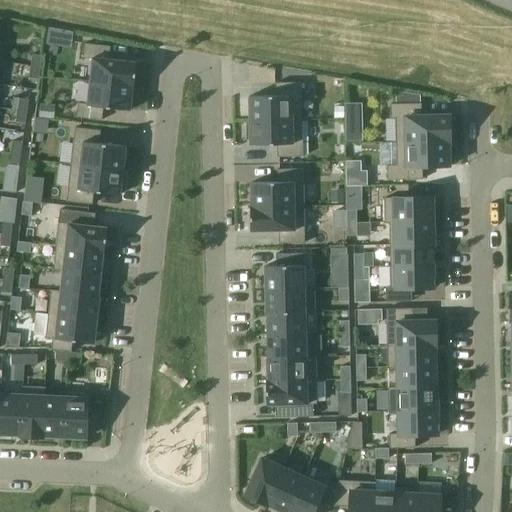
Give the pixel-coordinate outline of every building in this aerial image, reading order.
[(49,43),(73,48),(76,33),(52,29),(49,43)] [(133,88),(136,63),(108,60),(110,47),(84,44),(82,59),(92,60),(89,82),(132,87),(132,88),(133,88)] [(40,68),(42,56),(32,55),(30,67),(40,68)] [(38,80),(40,68),(30,67),(28,78),(38,80)] [(130,111),(132,88),(132,87),(89,82),(87,105),(77,104),(76,118),(101,121),(103,108),(130,111)] [(302,120),(302,83),(276,84),(276,97),(249,97),(250,121),(302,120)] [(27,112),(28,100),(19,99),(17,111),(27,112)] [(450,142),(449,116),(421,117),(421,104),(390,105),(390,119),(395,119),(396,143),(448,141),(448,142),(450,142)] [(357,117),(356,105),(345,105),(345,117),(357,117)] [(25,124),(27,112),(17,111),(15,123),(25,124)] [(37,118),(35,130),(47,133),(50,120),(37,118)] [(303,157),(302,120),(250,121),(250,126),(247,126),(247,140),(250,140),(250,146),(277,145),(277,158),(303,157)] [(123,171),(125,147),(99,144),(100,131),(74,128),(70,165),(123,171)] [(452,160),(451,146),(449,146),(448,142),(448,141),(396,143),(396,166),(387,166),(387,180),(423,180),(422,167),(449,166),(449,160),(452,160)] [(20,155),(22,143),(12,142),(11,154),(20,155)] [(19,167),(20,155),(11,154),(9,165),(19,167)] [(360,162),(345,162),(346,187),(361,186),(367,186),(367,183),(367,172),(360,172),(360,162)] [(123,190),(125,175),(122,175),(123,171),(70,165),(66,202),(92,205),(93,192),(120,195),(121,190),(123,190)] [(304,207),(303,170),(277,170),(278,183),(251,184),(251,207),(251,208),(304,207)] [(28,175),(24,200),(42,202),(46,178),(28,175)] [(433,222),(433,197),(384,199),(384,223),(389,223),(433,222)] [(31,216),(32,203),(22,202),(21,215),(31,216)] [(305,244),(304,207),(251,208),(251,207),(250,207),(251,232),(279,231),(279,244),(305,244)] [(357,223),(356,210),(346,211),(347,224),(357,223)] [(434,245),(433,222),(389,223),(389,245),(432,244),(432,245),(434,245)] [(11,236),(12,224),(2,223),(1,235),(11,236)] [(104,253),(107,228),(58,223),(55,247),(103,252),(103,253),(104,253)] [(357,236),(357,223),(347,224),(347,237),(357,236)] [(0,246),(10,248),(11,236),(1,235),(0,242),(0,246)] [(30,253),(31,243),(18,242),(17,252),(22,253),(30,253)] [(433,266),(432,245),(432,244),(389,245),(390,267),(433,266)] [(101,275),(103,253),(103,252),(55,247),(53,270),(62,271),(62,270),(101,275)] [(305,290),(305,289),(304,254),(276,255),(276,267),(265,267),(266,291),(305,290)] [(364,268),(363,255),(353,255),(354,268),(364,268)] [(433,288),(433,266),(390,267),(390,289),(433,288)] [(364,268),(354,268),(354,281),(364,280),(364,268)] [(13,282),(14,270),(4,269),(3,281),(13,282)] [(98,296),(101,275),(62,270),(62,271),(60,292),(60,293),(98,297),(98,296)] [(28,290),(30,276),(20,275),(18,288),(28,290)] [(11,294),(13,282),(3,281),(1,293),(11,294)] [(315,314),(315,289),(305,289),(305,290),(266,291),(266,315),(267,315),(267,314),(305,313),(306,314),(315,314)] [(349,302),(349,289),(348,289),(340,289),(339,289),(339,302),(349,302)] [(97,320),(99,296),(98,296),(98,297),(60,293),(60,292),(50,291),(48,315),(97,320)] [(358,294),(354,294),(355,303),(369,303),(369,302),(369,293),(358,294)] [(19,312),(21,298),(11,297),(10,310),(19,312)] [(436,346),(435,321),(412,321),(412,309),(386,309),(387,346),(435,345),(435,346),(436,346)] [(358,310),(358,324),(377,324),(377,319),(381,319),(381,310),(358,310)] [(306,335),(306,314),(305,313),(267,314),(267,315),(268,336),(306,336),(306,335)] [(94,344),(97,320),(48,315),(45,338),(52,339),(51,350),(71,353),(72,341),(94,344)] [(350,335),(350,322),(339,322),(340,335),(350,335)] [(18,347),(20,335),(8,333),(6,346),(18,347)] [(311,357),(311,334),(306,335),(306,336),(268,336),(268,358),(268,359),(311,358),(311,357)] [(350,348),(350,335),(340,335),(340,348),(350,348)] [(435,367),(435,346),(435,345),(387,346),(387,368),(397,368),(435,367)] [(56,351),(55,361),(68,362),(69,352),(56,351)] [(82,354),(69,352),(68,362),(81,364),(82,354)] [(24,365),(24,355),(11,356),(11,365),(24,365)] [(37,355),(24,355),(24,365),(37,365),(37,355)] [(366,369),(366,356),(356,356),(356,369),(366,369)] [(317,381),(316,357),(311,357),(311,358),(268,359),(268,358),(267,358),(268,381),(268,382),(317,381)] [(351,380),(350,367),(340,367),(341,380),(351,380)] [(436,387),(435,367),(397,368),(397,388),(397,389),(436,388),(436,387)] [(367,390),(366,369),(356,369),(357,390),(367,390)] [(351,393),(351,380),(341,380),(341,394),(351,393)] [(317,405),(317,381),(268,382),(268,381),(266,381),(267,406),(317,405)] [(45,388),(22,387),(21,392),(23,392),(21,435),(20,435),(20,437),(43,438),(43,436),(45,398),(45,388)] [(437,411),(437,387),(436,387),(436,388),(397,389),(397,388),(388,388),(388,413),(398,413),(398,412),(437,411)] [(21,392),(0,390),(0,395),(1,396),(0,416),(0,434),(20,435),(21,435),(23,392),(21,392)] [(367,400),(367,390),(357,390),(357,400),(367,400)] [(88,395),(65,394),(64,399),(66,399),(65,437),(86,438),(88,395)] [(64,399),(45,398),(43,436),(65,437),(66,399),(64,399)] [(438,435),(437,411),(398,412),(398,413),(398,434),(389,434),(389,449),(415,448),(415,435),(438,435)] [(336,433),(336,423),(323,424),(323,434),(336,433)] [(298,437),(298,424),(287,424),(288,438),(298,437)] [(323,434),(323,424),(310,424),(310,434),(323,434)] [(350,440),(347,449),(350,449),(362,449),(361,440),(350,440)] [(389,460),(389,449),(376,449),(376,457),(376,460),(389,460)] [(419,465),(418,455),(405,455),(406,465),(419,465)] [(432,465),(432,455),(418,455),(419,465),(432,465)] [(267,505),(283,469),(262,459),(245,496),(268,506),(268,505),(267,505)] [(283,511),(287,511),(303,478),(283,469),(267,505),(268,505),(283,511)] [(313,511),(325,488),(303,478),(287,511),(313,511)] [(373,511),(374,493),(375,493),(375,483),(339,482),(333,507),(349,508),(349,511),(373,511)] [(416,511),(417,495),(418,495),(418,490),(395,489),(395,494),(396,494),(394,511),(416,511)] [(394,511),(396,494),(395,494),(375,493),(374,493),(373,511),(394,511)] [(440,511),(441,496),(418,495),(417,495),(416,511),(440,511)]
